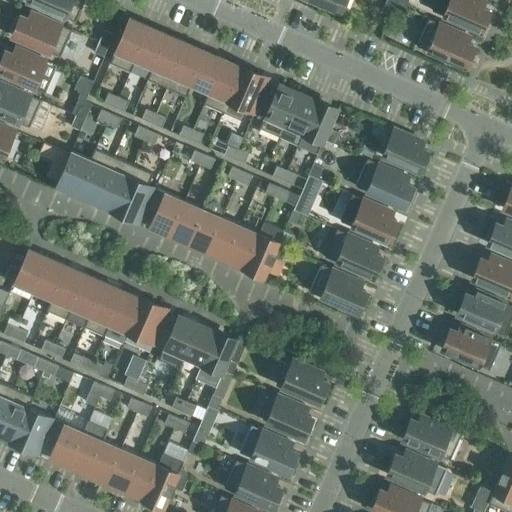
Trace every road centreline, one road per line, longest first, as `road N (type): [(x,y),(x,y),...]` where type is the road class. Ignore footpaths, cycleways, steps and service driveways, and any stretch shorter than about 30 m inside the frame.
road 1 (residential): [(318,511),(485,121)]
road 2 (residential): [(485,121),(206,0)]
